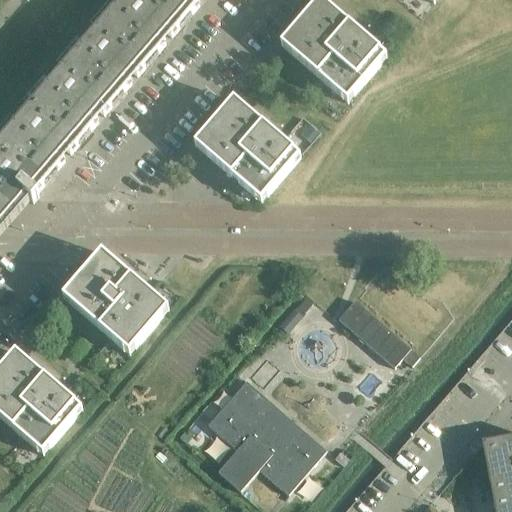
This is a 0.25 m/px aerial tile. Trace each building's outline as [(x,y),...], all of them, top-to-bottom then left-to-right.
[(127,0),(0,147),(0,205),(0,206),(9,197),(15,202),(20,196),(26,200),(31,204),(34,206),(37,202),(40,199),(37,197),(99,125),(206,0),(127,0)] [(387,60),(369,44),(321,2),(282,48),(348,105),(387,60)] [(301,160),(282,143),(235,102),(195,148),(262,205),(301,160)] [(0,230),(26,200),(20,196),(15,202),(9,197),(0,206),(0,205),(0,230)] [(0,239),(10,228),(19,217),(31,204),(26,200),(0,230),(0,239)] [(169,312),(151,296),(103,255),(64,300),(130,358),(169,312)] [(421,361),(356,305),(340,323),(395,371),(403,362),(413,370),(421,361)] [(83,412),(65,396),(17,355),(0,373),(0,419),(21,438),(44,458),(83,412)] [(327,455),(247,385),(209,429),(238,454),(219,476),(241,495),(260,473),(289,499),(327,455)] [(511,511),(511,440),(483,446),(495,511),(511,511)]
